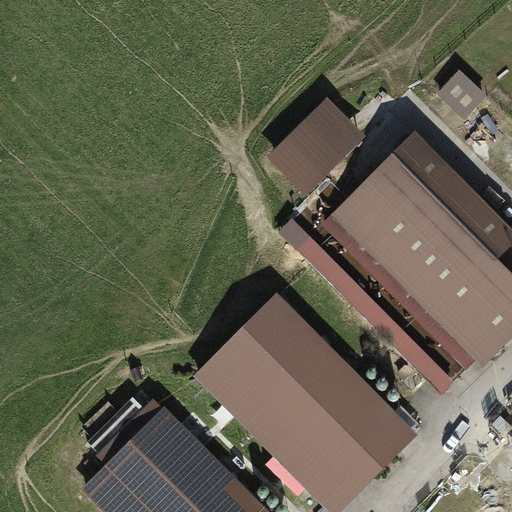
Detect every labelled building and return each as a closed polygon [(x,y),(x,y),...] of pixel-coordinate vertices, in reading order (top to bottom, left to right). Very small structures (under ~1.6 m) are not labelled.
[(365,136),(327,98),(267,158),(306,196),(365,136)] [(511,243),(511,234),(414,136),(335,215),(378,258),(377,259),(393,276),(394,275),(472,353),(483,365),(511,336),(511,274),(510,272),(511,270),(511,246),(510,245),(511,243)] [(378,258),(335,215),(324,226),(461,364),(472,353),(394,275),(393,276),(377,259),(378,258)] [(437,388),(447,378),(310,239),(300,249),(437,388)] [(413,435),(277,300),(214,363),(337,486),(356,466),(369,479),(413,435)] [(337,486),(214,363),(200,377),(335,511),(369,479),(356,466),(337,486)] [(264,511),(165,412),(100,476),(135,511),(264,511)] [(109,511),(135,511),(100,476),(87,489),(109,511)]
